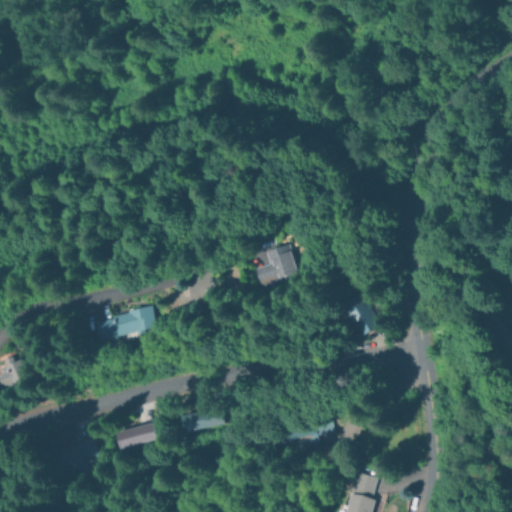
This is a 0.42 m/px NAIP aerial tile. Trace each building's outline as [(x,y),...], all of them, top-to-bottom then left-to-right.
[(290,268),(260,283),(252,267),(264,261),(258,249),(277,240),(290,268)] [(365,323),(353,332),(330,300),(348,288),(370,320),(365,323)] [(157,321),(101,340),(94,318),(149,300),(157,321)] [(32,374),(0,393),(0,366),(20,354),(32,374)] [(220,425),(218,408),(179,413),(182,430),(220,425)] [(305,434),(306,441),(272,447),(271,441),(269,441),(265,418),(316,408),(320,431),(305,434)] [(157,437),(118,443),(116,426),(154,420),(157,437)] [(84,470),(62,475),(55,446),(93,437),(97,454),(81,458),(84,470)] [(360,477),(360,494),(368,499),(360,511),(327,511),(341,492),(342,492),(342,477),(360,477)]
